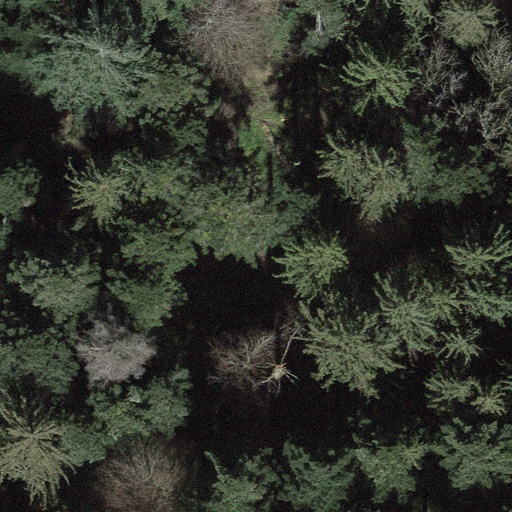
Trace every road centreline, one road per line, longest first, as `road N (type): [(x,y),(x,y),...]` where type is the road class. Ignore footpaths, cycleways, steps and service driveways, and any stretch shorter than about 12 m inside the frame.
road 1 (track): [(359,511),(324,459),(157,50)]
road 2 (track): [(0,251),(157,50),(167,0)]
